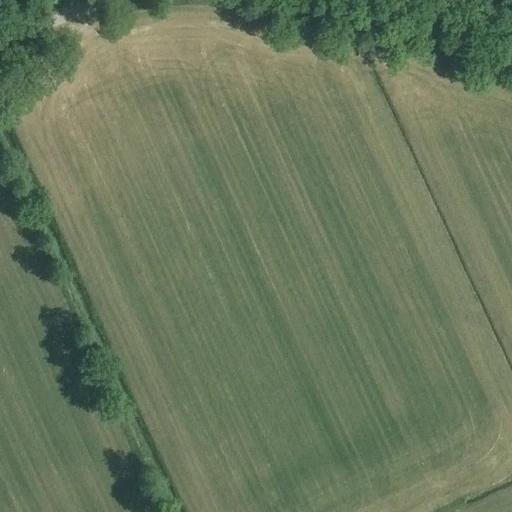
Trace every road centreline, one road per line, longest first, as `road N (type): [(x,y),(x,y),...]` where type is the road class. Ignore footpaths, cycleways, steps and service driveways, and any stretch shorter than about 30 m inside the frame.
road 1 (unclassified): [(511,57),(260,0)]
road 2 (unclassified): [(112,0),(0,44)]
